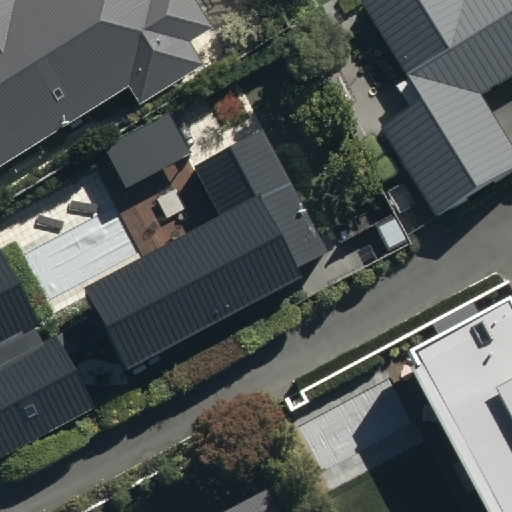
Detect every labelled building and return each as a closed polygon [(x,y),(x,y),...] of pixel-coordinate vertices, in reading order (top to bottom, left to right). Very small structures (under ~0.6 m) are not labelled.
[(0,0),(0,163),(124,87),(133,103),(220,53),(188,0),(0,0)] [(511,0),(359,0),(404,75),(394,81),(409,105),(378,123),(436,219),(511,173),(511,148),(480,95),(511,76),(511,0)] [(226,228),(87,299),(123,370),(303,278),(297,266),(324,253),(262,130),(194,165),(226,228)] [(0,248),(0,458),(98,409),(58,331),(45,337),(0,248)] [(511,511),(511,296),(406,354),(491,511),(511,511)] [(332,447),(289,470),(311,511),(352,511),(363,506),(332,447)] [(277,511),(267,491),(227,511),(277,511)]
